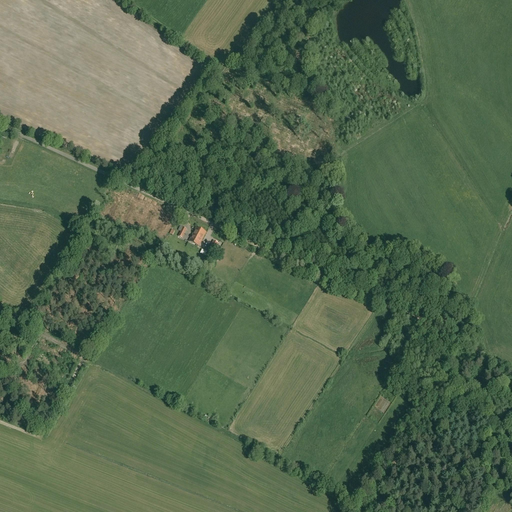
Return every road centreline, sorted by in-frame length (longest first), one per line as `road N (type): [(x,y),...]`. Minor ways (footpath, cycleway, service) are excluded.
road 1 (track): [(278,456),(88,359),(40,433),(0,421)]
road 2 (unclassified): [(221,227),(0,125)]
road 3 (track): [(359,511),(420,417),(511,500)]
road 4 (track): [(138,189),(275,0)]
road 5 (track): [(381,301),(221,227)]
road 6 (track): [(511,369),(381,301)]
